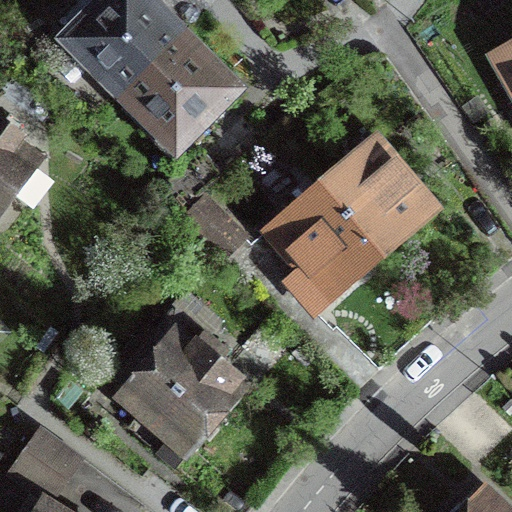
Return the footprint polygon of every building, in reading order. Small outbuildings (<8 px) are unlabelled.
[(147,0),(78,0),(52,26),(120,93),(181,33),(147,0)] [(181,33),(120,93),(174,147),(235,87),(181,33)] [(511,43),(490,56),(511,95),(511,43)] [(0,216),(15,196),(7,190),(28,161),(11,148),(20,137),(0,121),(0,216)] [(376,137),(320,184),(380,254),(436,206),(376,137)] [(198,154),(156,191),(177,214),(218,177),(198,154)] [(264,231),(324,301),(380,254),(320,184),(264,231)] [(204,197),(183,217),(221,257),(242,237),(204,197)] [(190,448),(195,452),(240,400),(229,390),(237,382),(209,358),(218,347),(203,333),(186,352),(173,340),(125,396),(143,412),(129,429),(173,467),(190,448)] [(39,430),(8,472),(34,491),(21,511),(39,511),(42,509),(51,500),(80,460),(39,430)] [(504,511),(485,493),(467,511),(504,511)]
